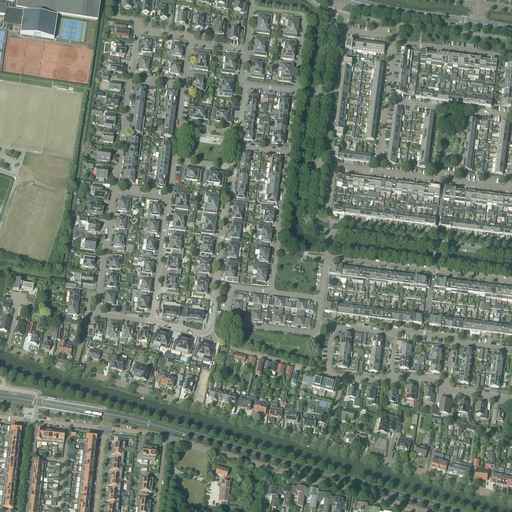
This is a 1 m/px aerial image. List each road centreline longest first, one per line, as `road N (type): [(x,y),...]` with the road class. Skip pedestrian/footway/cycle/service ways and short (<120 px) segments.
road 1 (unclassified): [(324,443),(0,346)]
road 2 (unclassified): [(511,498),(324,443)]
road 3 (residential): [(511,281),(326,258)]
road 4 (unclassified): [(329,232),(511,254)]
road 5 (residential): [(270,292),(289,150)]
road 6 (residential): [(510,189),(378,172)]
road 7 (residential): [(230,287),(231,323),(311,333),(318,323)]
road 8 (residential): [(296,91),(303,17),(250,8)]
road 9 (residential): [(511,115),(387,99)]
road 10 (residential): [(216,285),(234,165)]
